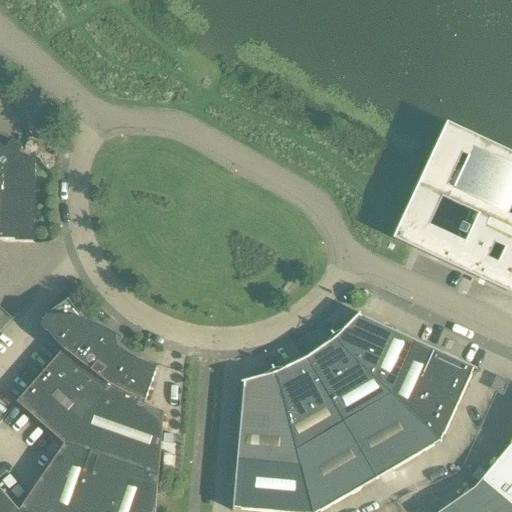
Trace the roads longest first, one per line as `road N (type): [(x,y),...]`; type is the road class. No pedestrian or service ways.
road 1 (unclassified): [(215,343),(148,323),(93,269),(74,193),(106,123)]
road 2 (unclassified): [(106,123),(194,137),(291,190),(322,215),(354,261)]
road 3 (unclassified): [(354,261),(511,336)]
road 4 (unclassified): [(215,343),(248,342),(285,326),(354,261)]
road 5 (unclassified): [(0,30),(106,123)]
road 6 (unknown): [(85,248),(0,355)]
